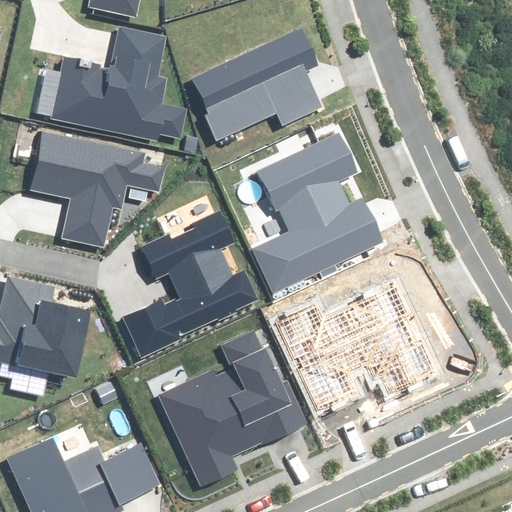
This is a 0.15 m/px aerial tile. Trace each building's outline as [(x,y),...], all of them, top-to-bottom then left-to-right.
[(90,0),(90,7),(136,16),(139,0),(90,0)] [(157,77),(165,37),(120,28),(113,67),(65,58),(53,117),(158,138),(159,134),(179,138),(185,108),(162,104),(166,79),(157,77)] [(302,30),(192,80),(207,114),(206,115),(216,138),(277,111),(279,114),(284,124),(321,107),(304,69),(318,63),(302,30)] [(144,153),(42,133),(30,189),(71,197),(63,238),(104,246),(111,208),(121,210),(126,184),(157,191),(162,168),(142,164),(144,153)] [(340,134),(258,172),(286,233),(253,248),(272,291),(383,241),(364,198),(348,205),(337,181),(357,172),(340,134)] [(234,242),(221,214),(142,250),(155,279),(169,273),(178,293),(163,300),(124,318),(141,356),(180,339),(179,336),(217,318),(218,320),(257,302),(243,271),(229,277),(216,249),(234,242)] [(54,287),(9,277),(0,316),(0,360),(76,377),(90,312),(51,304),(54,287)] [(318,305),(277,323),(316,411),(379,383),(386,398),(435,376),(395,285),(323,317),(318,305)] [(231,364),(159,396),(200,488),(239,471),(232,456),(305,423),(271,346),(261,350),(254,334),(223,347),(231,364)] [(53,439),(8,459),(31,511),(117,511),(124,509),(121,502),(158,486),(140,447),(104,462),(98,447),(63,462),(53,439)]
